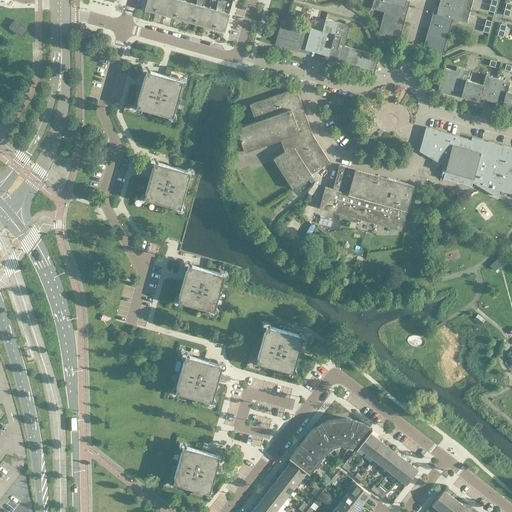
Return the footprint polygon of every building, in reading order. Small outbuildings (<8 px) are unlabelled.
[(155,12),(158,0),(147,0),(145,10),(155,12)] [(165,15),(169,0),(158,0),(155,12),(165,15)] [(175,18),(179,0),(169,0),(165,15),(175,18)] [(185,21),(190,3),(183,1),(183,0),(179,0),(175,18),(185,21)] [(194,23),(201,0),(197,0),(196,4),(190,3),(185,21),(194,23)] [(204,26),(209,8),(203,6),(204,0),(201,0),(194,23),(204,26)] [(373,0),(371,8),(384,12),(378,35),(399,41),(409,5),(405,4),(406,0),(373,0)] [(440,0),(437,13),(433,12),(423,48),(443,53),(452,18),(467,22),(472,0),(440,0)] [(214,29),(221,3),(218,2),(216,10),(209,8),(204,26),(214,29)] [(224,32),(229,14),(223,12),(225,4),(221,3),(214,29),(224,32)] [(344,46),(350,26),(326,19),(322,31),(282,20),(275,45),(305,53),(306,50),(328,56),(327,59),(374,72),(379,56),(344,46)] [(26,28),(16,21),(16,20),(15,20),(15,21),(10,26),(10,27),(10,28),(20,35),(20,36),(21,36),(21,35),(22,35),(26,30),(26,29),(26,28)] [(483,85),(467,80),(469,70),(457,67),(455,71),(444,68),(438,90),(450,94),(451,90),(462,93),(461,97),(479,102),(480,98),(491,101),(498,78),(486,75),(483,85)] [(173,117),(183,80),(146,70),(136,107),(173,117)] [(511,92),(507,91),(510,82),(498,78),(491,101),(502,104),(501,108),(511,110),(511,92)] [(330,162),(312,134),(310,129),(296,88),(249,105),(256,122),(236,128),(244,152),(280,139),(284,152),(273,159),(293,189),(313,177),(311,174),(330,162)] [(511,148),(472,137),(471,140),(426,127),(419,151),(444,166),(442,172),(445,172),(443,178),(471,186),(473,182),(497,197),(499,190),(511,193),(511,148)] [(181,208),(191,172),(154,162),(144,198),(181,208)] [(401,231),(414,185),(339,165),(333,189),(325,187),(319,208),(401,231)] [(311,235),(315,228),(309,224),(305,231),(311,235)] [(498,268),(503,263),(500,259),(494,264),(498,268)] [(214,311),(224,274),(188,264),(178,301),(214,311)] [(293,372),(303,336),(266,325),(256,362),(293,372)] [(212,402),(222,365),(185,355),(175,392),(212,402)] [(356,449),(358,447),(370,432),(372,429),(372,428),(371,429),(364,423),(346,418),(337,419),(340,443),(348,444),(356,448),(356,449)] [(340,443),(337,419),(327,420),(311,430),(305,437),(325,452),(331,446),(340,443)] [(366,453),(377,438),(370,432),(358,447),(366,453)] [(319,460),(325,452),(305,437),(290,457),(289,457),(292,460),(307,471),(309,473),(309,472),(315,465),(317,466),(321,461),(319,460)] [(374,459),(385,444),(377,438),(366,453),(374,459)] [(382,465),(393,450),(385,444),(374,459),(382,465)] [(209,492),(220,456),(183,446),(173,482),(209,492)] [(390,471),(401,457),(393,450),(382,465),(390,471)] [(398,478),(410,463),(401,457),(390,471),(398,478)] [(307,471),(292,460),(286,467),(301,479),(307,471)] [(406,484),(418,470),(410,463),(398,478),(406,484)] [(301,479),(286,467),(280,475),(295,487),(301,479)] [(295,487),(280,475),(274,483),(288,495),(295,487)] [(370,493),(356,482),(349,490),(364,502),(370,493)] [(288,495),(274,483),(267,491),(282,503),(288,495)] [(364,502),(349,490),(343,499),(357,510),(364,502)] [(440,511),(452,496),(443,490),(432,504),(440,511)] [(282,503),(267,491),(261,499),(276,511),(282,503)] [(441,511),(452,511),(460,502),(452,496),(440,511),(441,511)] [(274,511),(276,511),(261,499),(255,507),(260,511),(274,511)] [(355,511),(357,510),(343,499),(336,506),(343,511),(355,511)] [(465,511),(468,509),(460,502),(452,511),(465,511)]
